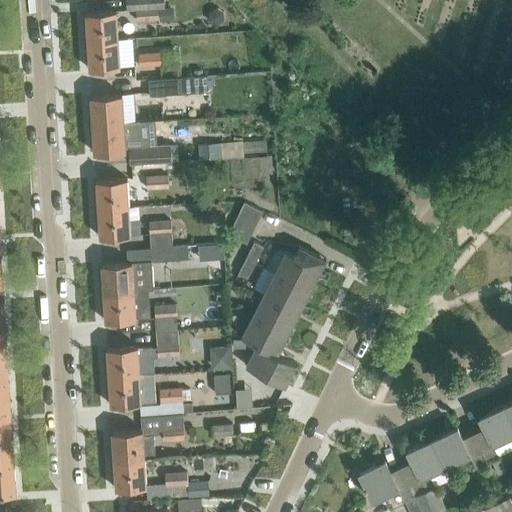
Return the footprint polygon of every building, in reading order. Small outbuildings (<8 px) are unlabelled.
[(165,0),(126,0),(128,10),(137,10),(137,21),(160,19),(159,8),(160,8),(166,8),(165,0)] [(166,8),(160,8),(160,19),(171,19),(170,7),(166,8)] [(88,40),(120,38),(118,10),(86,12),(88,40)] [(88,40),(90,69),(122,67),(120,38),(88,40)] [(161,51),(139,52),(140,65),(161,63),(161,51)] [(179,78),(149,80),(150,96),(190,94),(189,77),(179,78)] [(92,96),(93,125),(125,123),(136,122),(134,93),(123,94),(92,96)] [(125,123),(93,125),(95,153),(127,151),(125,123)] [(221,142),(199,143),(200,159),(222,158),(221,142)] [(130,147),(131,164),(173,161),(172,144),(130,147)] [(169,174),(148,176),(148,189),(170,187),(169,174)] [(99,208),(131,206),(129,177),(97,180),(99,208)] [(248,243),(265,210),(246,201),(229,233),(248,243)] [(140,234),(139,218),(131,219),(131,206),(99,208),(100,237),(140,234)] [(151,247),(174,245),(172,220),(150,221),(151,247)] [(248,277),(265,244),(257,240),(240,273),(248,277)] [(174,245),(152,247),(152,260),(174,259),(174,245)] [(278,353),(326,259),(300,245),(296,253),(288,249),(243,336),(258,343),(246,365),(285,385),(297,363),(278,353)] [(104,293),(136,291),(147,290),(145,261),(102,263),(104,293)] [(104,293),(106,321),(138,319),(136,291),(104,293)] [(157,331),(179,329),(177,303),(155,305),(157,331)] [(0,355),(8,355),(7,327),(0,327),(0,355)] [(179,329),(157,331),(159,356),(181,355),(179,329)] [(246,347),(246,339),(233,338),(233,347),(246,347)] [(109,376),(140,375),(138,345),(107,347),(109,376)] [(232,367),(231,346),(211,347),(213,368),(232,367)] [(0,383),(10,382),(8,355),(0,355),(0,383)] [(229,372),(214,373),(216,393),(231,392),(229,372)] [(109,376),(111,405),(156,402),(154,374),(140,375),(109,376)] [(0,410),(12,410),(10,382),(0,383),(0,410)] [(182,387),(161,388),(162,414),(184,413),(183,400),(182,387)] [(493,444),(511,435),(511,419),(505,404),(480,416),(485,426),(474,432),(488,462),(499,457),(493,444)] [(0,438),(13,437),(12,410),(0,410),(0,438)] [(156,457),(154,434),(163,433),(164,440),(186,438),(184,413),(162,414),(141,416),(142,429),(113,431),(114,460),(146,457),(156,457)] [(234,423),(214,425),(215,436),(234,435),(234,423)] [(488,462),(474,432),(463,437),(458,426),(433,438),(446,466),(471,454),(477,468),(488,462)] [(0,465),(15,465),(13,437),(0,438),(0,465)] [(430,473),(446,466),(433,438),(408,450),(413,460),(402,465),(423,511),(438,511),(446,508),(436,485),(435,485),(430,473)] [(146,457),(114,460),(116,489),(148,487),(146,457)] [(501,459),(493,463),(498,475),(506,471),(501,459)] [(386,460),(360,472),(373,500),(398,488),(405,501),(410,511),(423,511),(402,465),(391,470),(386,460)] [(0,465),(0,494),(17,493),(15,465),(0,465)] [(188,471),(166,472),(167,488),(168,497),(189,495),(189,496),(210,494),(210,481),(189,483),(188,471)] [(202,497),(179,499),(179,511),(180,511),(202,511),(202,509),(203,509),(202,497)] [(498,502),(502,511),(511,511),(511,501),(510,497),(498,502)] [(488,511),(502,511),(498,502),(486,507),(488,511)]
